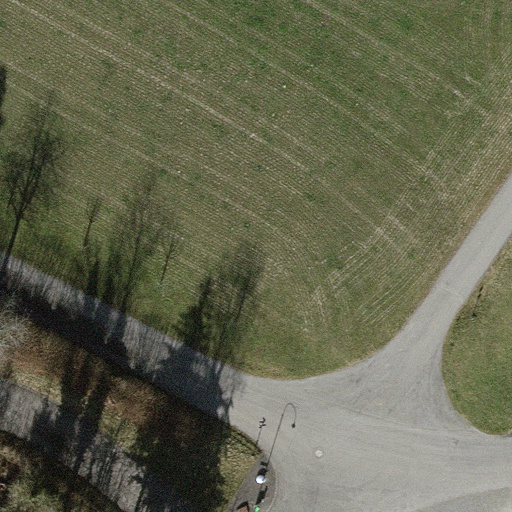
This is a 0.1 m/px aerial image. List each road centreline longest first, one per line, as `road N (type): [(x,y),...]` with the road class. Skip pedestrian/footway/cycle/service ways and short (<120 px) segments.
road 1 (residential): [(0,266),(337,456)]
road 2 (track): [(337,456),(511,205)]
road 3 (residential): [(168,511),(47,421),(0,401)]
road 4 (unclassified): [(337,456),(511,441)]
